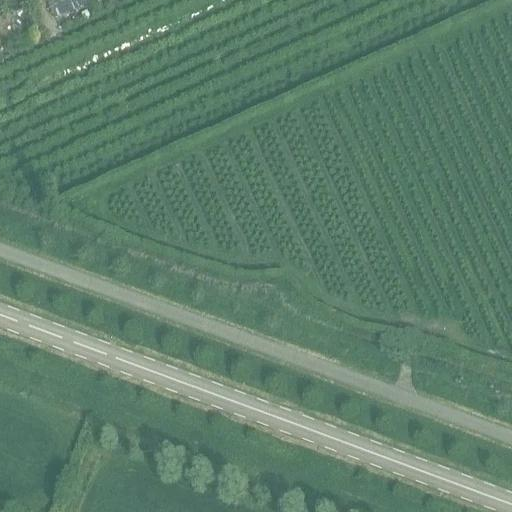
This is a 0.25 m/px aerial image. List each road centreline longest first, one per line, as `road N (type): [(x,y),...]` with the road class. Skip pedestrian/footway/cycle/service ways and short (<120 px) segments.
road 1 (secondary): [(0,314),(511,504)]
road 2 (unclassified): [(511,433),(0,247)]
